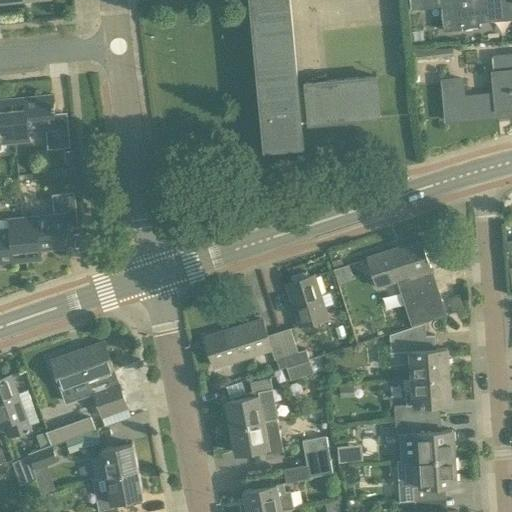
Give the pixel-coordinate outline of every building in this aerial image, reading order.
[(380,116),(376,76),(305,83),(305,88),(297,89),(288,0),(249,0),(264,148),(302,144),(299,119),(308,118),(309,123),(380,116)] [(362,0),(361,4),(384,12),(388,0),(362,0)] [(511,0),(409,0),(410,8),(439,5),(442,29),(479,26),(479,19),(511,16),(511,0)] [(510,112),(510,108),(511,107),(511,53),(495,55),(496,70),(491,71),(493,93),(461,96),(460,78),(441,79),(445,119),(496,115),(496,113),(510,112)] [(11,100),(15,142),(29,141),(28,131),(45,129),(47,150),(70,147),(67,120),(54,121),(52,96),(11,100)] [(0,143),(15,142),(11,100),(0,101),(0,143)] [(22,217),(27,261),(41,259),(40,250),(67,247),(64,220),(77,219),(73,189),(51,191),(53,213),(22,217)] [(0,264),(27,261),(22,217),(8,218),(9,219),(0,220),(0,264)] [(413,323),(445,313),(420,239),(367,257),(376,286),(398,279),(413,323)] [(333,267),(334,273),(338,284),(354,280),(349,262),(333,267)] [(286,283),(300,326),(327,317),(313,274),(308,276),(307,274),(291,279),(291,282),(286,283)] [(463,308),(458,294),(447,297),(452,312),(463,308)] [(289,365),(278,331),(267,335),(262,319),(213,335),(222,364),(271,348),(274,359),(277,358),(280,367),(286,365),(287,365),(289,365)] [(412,377),(447,374),(445,348),(434,348),(433,334),(427,334),(426,320),(389,331),(391,364),(403,363),(411,363),(412,377)] [(289,365),(309,358),(306,348),(299,351),(291,327),(278,331),(289,365)] [(105,387),(101,375),(116,370),(105,341),(52,360),(62,389),(89,379),(102,416),(128,407),(119,382),(105,387)] [(309,358),(289,365),(291,378),(314,370),(309,358)] [(394,405),(395,419),(439,416),(438,402),(449,402),(447,374),(412,377),(414,391),(405,392),(406,404),(394,405)] [(29,427),(27,423),(38,419),(26,388),(16,392),(10,375),(0,379),(0,426),(5,424),(9,435),(29,428),(29,427)] [(231,427),(265,420),(262,405),(266,404),(274,394),(271,377),(250,381),(252,391),(244,392),(246,398),(226,402),(231,427)] [(340,397),(354,397),(353,386),(339,386),(340,397)] [(417,444),(418,458),(453,456),(451,429),(440,429),(439,416),(395,419),(396,434),(408,433),(409,445),(417,444)] [(268,436),(265,420),(231,427),(236,453),(258,449),(259,452),(265,451),(265,454),(283,450),(280,434),(268,436)] [(51,444),(65,439),(61,426),(46,431),(51,444)] [(98,427),(68,437),(72,450),(102,441),(98,427)] [(41,448),(51,444),(45,431),(36,435),(41,448)] [(304,453),(328,448),(326,435),(302,440),(304,453)] [(107,475),(138,470),(133,443),(102,449),(102,453),(90,456),(94,478),(107,475)] [(51,445),(29,453),(33,464),(55,456),(51,445)] [(307,464),(331,460),(328,448),(304,453),(307,464)] [(411,473),(413,499),(446,497),(445,484),(455,483),(453,456),(418,458),(419,472),(411,473)] [(142,495),(138,470),(107,475),(94,478),(97,490),(94,491),(98,510),(114,506),(113,500),(142,495)] [(248,511),(269,511),(282,510),(295,507),(291,488),(285,489),(284,483),(244,490),(248,511)] [(457,511),(458,510),(447,511),(446,497),(413,499),(413,511),(457,511)]
